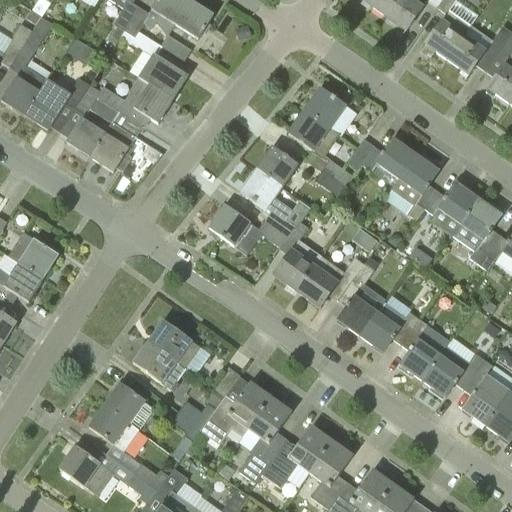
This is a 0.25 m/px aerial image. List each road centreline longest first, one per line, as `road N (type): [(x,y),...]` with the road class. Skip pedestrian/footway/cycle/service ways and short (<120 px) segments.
road 1 (residential): [(511,496),(130,231)]
road 2 (residential): [(130,231),(296,27)]
road 3 (residential): [(511,175),(296,27)]
road 4 (residential): [(0,432),(130,231)]
road 5 (residential): [(130,231),(0,149)]
